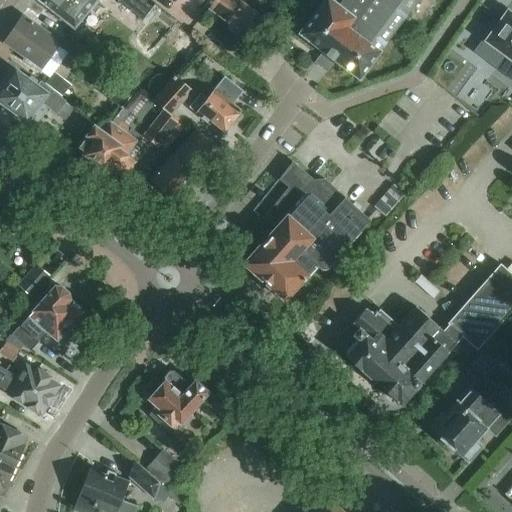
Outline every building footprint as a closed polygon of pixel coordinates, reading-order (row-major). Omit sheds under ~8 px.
[(39,0),(75,28),(97,0),(39,0)] [(151,7),(142,0),(116,0),(141,20),(151,7)] [(216,0),(210,9),(231,24),(228,27),(239,35),(241,32),(243,33),(257,14),(238,0),(216,0)] [(273,0),(266,0),(257,13),(268,21),(280,4),(273,0)] [(325,0),(300,33),(360,78),(417,0),(325,0)] [(511,16),(509,14),(489,40),(508,54),(496,69),(511,81),(511,16)] [(61,49),(64,44),(23,16),(5,43),(26,57),(24,60),(40,71),(57,46),(61,49)] [(57,115),(68,102),(42,82),(40,83),(37,81),(34,84),(17,72),(5,87),(1,88),(0,89),(0,103),(5,108),(8,107),(16,113),(16,116),(21,119),(29,118),(41,102),(57,115)] [(176,76),(154,100),(171,115),(193,91),(176,76)] [(225,77),(215,90),(208,99),(201,94),(190,108),(211,124),(212,122),(225,132),(242,111),(232,103),(242,91),(225,77)] [(113,78),(101,93),(121,109),(133,93),(113,78)] [(163,110),(142,134),(157,147),(178,123),(163,110)] [(138,141),(110,120),(102,130),(95,125),(86,136),(87,137),(79,150),(87,156),(89,162),(95,167),(102,166),(111,173),(114,169),(125,178),(137,162),(127,155),(138,141)] [(177,196),(200,171),(197,168),(216,147),(198,130),(152,178),(154,180),(154,186),(158,190),(165,190),(172,197),(177,196)] [(328,269),(372,220),(367,215),(327,179),(315,180),(298,164),(283,181),(291,188),(264,217),(278,229),(247,263),(269,284),(270,289),(280,298),(285,298),(286,298),(303,279),(305,281),(307,279),(305,277),(306,276),(309,275),(311,276),(320,266),(324,269),(328,269)] [(374,207),(386,218),(406,195),(394,185),(374,207)] [(50,276),(36,264),(17,285),(31,297),(50,276)] [(346,356),(361,370),(363,372),(364,371),(402,405),(464,337),(479,350),(511,312),(511,272),(502,264),(449,323),(450,324),(445,330),(418,306),(401,325),(381,308),(375,315),(367,308),(353,323),(359,329),(341,349),(347,354),(346,356)] [(58,340),(84,311),(70,299),(70,292),(63,286),(56,285),(13,335),(32,352),(41,341),(39,340),(47,330),(58,340)] [(0,353),(10,361),(23,346),(4,330),(0,334),(0,338),(5,343),(0,348),(0,353)] [(509,421),(511,417),(511,391),(502,383),(499,388),(484,375),(500,357),(488,347),(468,369),(478,379),(458,402),(459,403),(435,430),(464,455),(501,414),(509,421)] [(0,366),(0,385),(16,395),(14,397),(22,401),(23,400),(31,404),(30,406),(38,411),(39,409),(42,411),(57,386),(48,380),(50,377),(39,370),(37,374),(27,368),(23,373),(11,366),(8,371),(0,366)] [(175,428),(208,391),(207,389),(208,384),(203,380),(196,381),(195,380),(190,385),(175,372),(170,371),(166,375),(166,380),(150,399),(157,406),(150,414),(163,425),(167,421),(175,428)] [(0,459),(14,466),(23,446),(22,445),(27,436),(0,423),(0,459)] [(182,465),(163,449),(146,468),(165,485),(182,465)] [(4,486),(14,466),(0,459),(0,491),(3,486),(4,486)] [(171,493),(135,461),(128,477),(153,499),(164,502),(171,493)] [(106,511),(135,511),(137,506),(122,501),(129,482),(90,468),(76,507),(78,510),(82,511),(91,511),(94,507),(106,511)] [(344,511),(330,499),(318,511),(344,511)]
